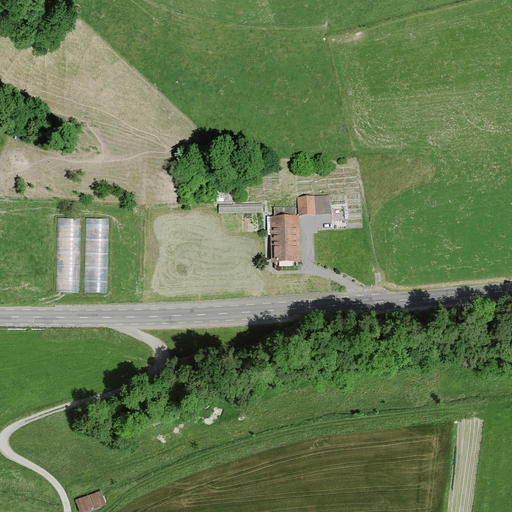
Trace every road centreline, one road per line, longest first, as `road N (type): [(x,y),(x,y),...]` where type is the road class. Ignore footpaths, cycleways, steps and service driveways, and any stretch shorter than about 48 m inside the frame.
road 1 (primary): [(0,316),(315,308),(511,291)]
road 2 (track): [(315,308),(289,333),(162,362)]
